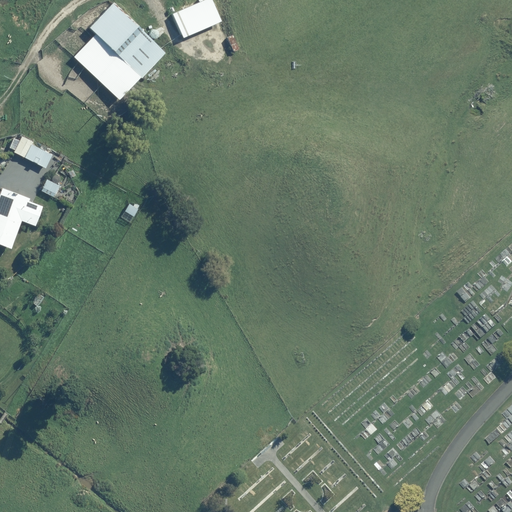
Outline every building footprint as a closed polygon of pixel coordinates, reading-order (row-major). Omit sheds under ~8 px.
[(211,0),(197,0),(169,13),(180,37),(220,20),(211,0)] [(109,2),(86,26),(141,77),(163,53),(109,2)] [(30,144),(20,138),(11,154),(42,170),(49,157),(29,146),(30,144)] [(56,187),(44,181),(38,193),(50,199),(56,187)] [(26,200),(0,190),(0,249),(7,252),(18,224),(31,229),(38,209),(24,203),(26,200)] [(132,215),(137,205),(129,201),(123,211),(132,215)]
